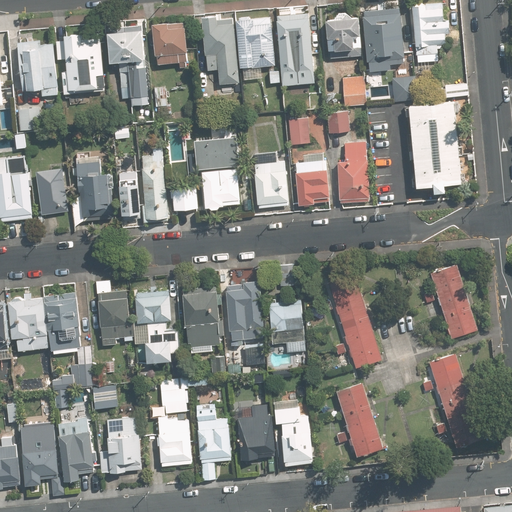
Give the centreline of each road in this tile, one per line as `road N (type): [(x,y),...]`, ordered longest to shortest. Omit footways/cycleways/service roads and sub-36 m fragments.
road 1 (residential): [(0,264),(111,257),(138,245),(502,217)]
road 2 (residential): [(511,475),(118,511)]
road 3 (residential): [(502,217),(485,0)]
